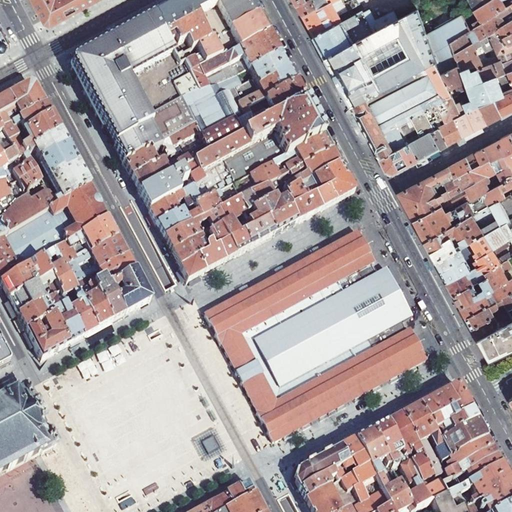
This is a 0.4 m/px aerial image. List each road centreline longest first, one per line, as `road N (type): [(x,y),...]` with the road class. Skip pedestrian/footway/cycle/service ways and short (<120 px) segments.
road 1 (tertiary): [(290,511),(8,0)]
road 2 (tertiary): [(481,386),(272,0)]
